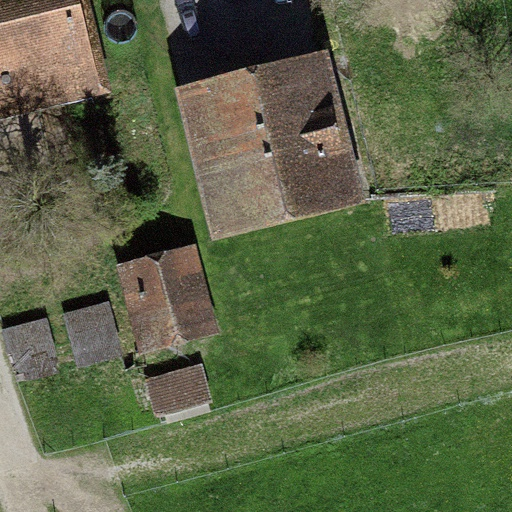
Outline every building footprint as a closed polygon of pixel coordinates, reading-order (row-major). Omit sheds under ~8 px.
[(0,0),(0,88),(82,68),(64,0),(0,0)] [(312,63),(189,94),(223,231),(346,200),(312,63)] [(179,260),(125,274),(143,342),(198,328),(179,260)] [(100,303),(62,315),(80,372),(117,360),(100,303)] [(11,384),(55,380),(50,321),(6,325),(11,384)] [(200,363),(142,382),(157,426),(214,408),(200,363)]
